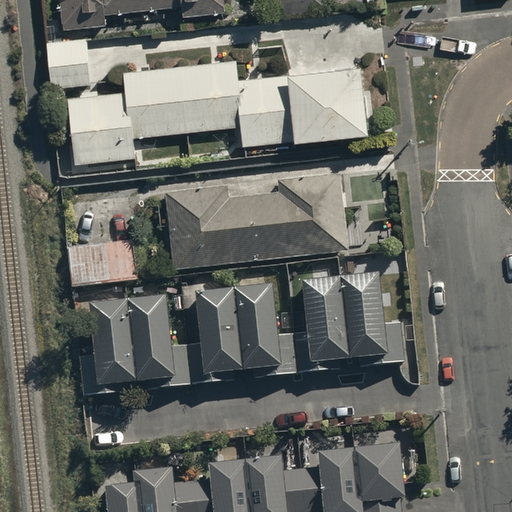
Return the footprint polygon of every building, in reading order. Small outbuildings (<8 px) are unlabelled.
[(57,0),(60,28),(105,24),(104,15),(178,8),(178,17),(220,13),(219,0),(57,0)] [(322,0),(277,0),(279,11),(323,6),(322,0)] [(81,39),(45,43),(50,89),(86,85),(81,39)] [(356,69),(66,100),(72,161),(362,131),(356,69)] [(223,186),(164,192),(173,271),(343,252),(334,173),(276,180),(277,192),(225,198),(223,186)] [(381,266),(348,268),(353,348),(377,347),(378,355),(404,353),(402,312),(384,313),(381,266)] [(344,267),(308,269),(312,324),(299,325),(301,360),(331,359),(330,349),(349,348),(344,267)] [(265,285),(232,287),(237,367),(261,365),(262,374),(288,372),(286,331),(268,332),(265,285)] [(229,289),(193,291),(197,346),(184,347),(186,382),(216,381),(215,371),(234,370),(229,289)] [(162,298),(129,300),(134,380),(158,378),(159,386),(185,385),(183,343),(165,345),(162,298)] [(124,302),(88,304),(92,359),(79,360),(81,396),(111,394),(110,384),(129,383),(124,302)] [(401,511),(398,441),(356,443),(359,511),(401,511)] [(354,511),(353,450),(318,451),(320,511),(354,511)] [(274,455),(241,456),(243,511),(306,511),(305,467),(275,468),(274,455)] [(241,511),(239,459),(206,461),(208,511),(241,511)] [(168,464),(138,466),(141,511),(199,511),(197,479),(169,481),(168,464)] [(135,511),(134,484),(104,486),(105,511),(135,511)]
